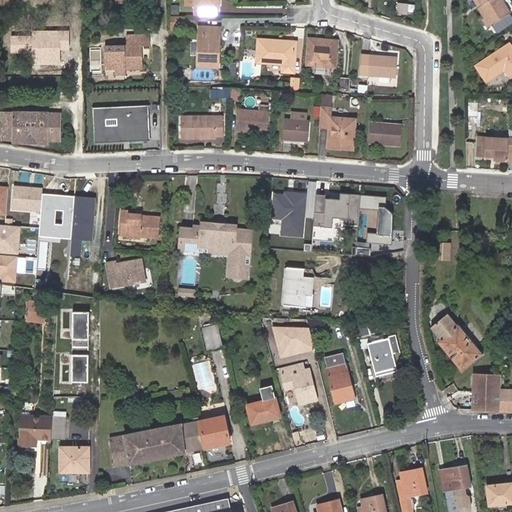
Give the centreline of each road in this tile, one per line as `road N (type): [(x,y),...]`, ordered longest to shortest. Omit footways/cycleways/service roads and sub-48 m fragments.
road 1 (residential): [(76,511),(439,424)]
road 2 (residential): [(165,163),(420,176)]
road 3 (residential): [(420,176),(412,326),(439,424)]
road 4 (residential): [(420,176),(424,42),(322,9),(322,0)]
road 5 (residential): [(0,155),(60,166),(165,163)]
road 6 (residential): [(165,163),(164,24)]
